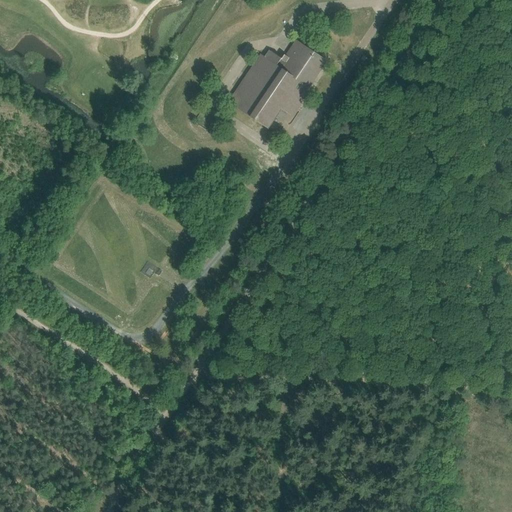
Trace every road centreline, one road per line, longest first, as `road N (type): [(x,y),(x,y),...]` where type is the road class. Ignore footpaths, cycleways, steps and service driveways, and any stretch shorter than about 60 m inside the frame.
road 1 (track): [(447,0),(168,410)]
road 2 (track): [(0,298),(168,410)]
